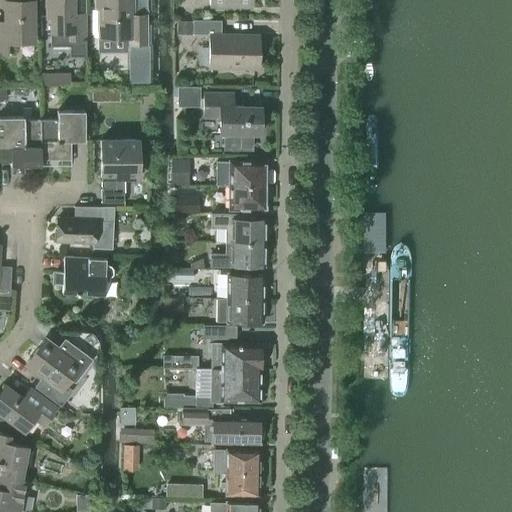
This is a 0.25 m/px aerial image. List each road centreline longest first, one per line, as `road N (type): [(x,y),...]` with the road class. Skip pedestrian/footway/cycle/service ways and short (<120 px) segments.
road 1 (residential): [(289,0),(280,511)]
road 2 (residential): [(317,511),(325,0)]
road 3 (residential): [(0,350),(21,329),(30,215)]
